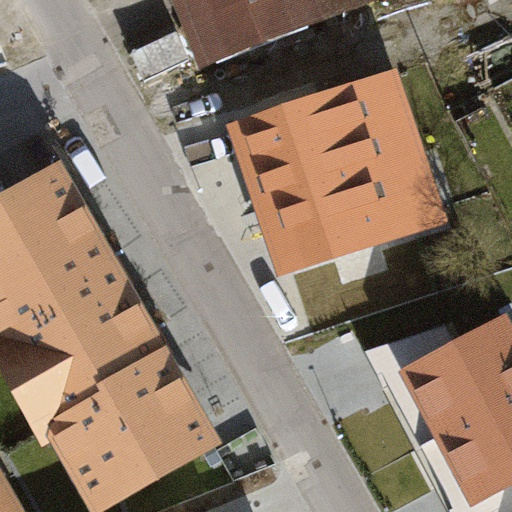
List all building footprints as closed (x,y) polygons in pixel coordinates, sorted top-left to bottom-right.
[(193,0),(218,65),(389,0),(193,0)] [(384,78),(243,123),(288,261),(412,221),(393,161),(409,156),(384,78)] [(36,360),(54,392),(43,398),(40,406),(96,500),(210,433),(158,345),(115,271),(60,178),(0,213),(0,333),(18,365),(23,367),(36,360)] [(441,432),(511,394),(511,342),(500,320),(455,344),(446,326),(367,352),(383,383),(408,369),(441,432)] [(511,511),(511,394),(441,432),(475,495),(450,508),(451,511),(511,511)] [(14,511),(0,486),(0,511),(14,511)]
